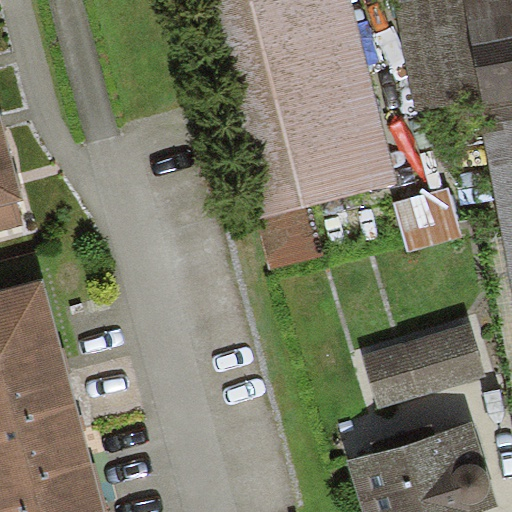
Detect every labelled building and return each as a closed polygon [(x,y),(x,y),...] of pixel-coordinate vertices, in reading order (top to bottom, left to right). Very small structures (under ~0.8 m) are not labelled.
[(201,0),(258,223),(401,187),(353,0),(201,0)] [(511,0),(393,0),(416,115),(481,102),(483,113),(511,107),(511,0)] [(511,107),(483,113),(511,274),(511,107)] [(0,111),(0,152),(10,150),(0,111)] [(0,232),(24,226),(18,205),(25,203),(10,150),(0,152),(0,232)] [(393,205),(408,253),(462,237),(448,189),(393,205)] [(0,379),(65,362),(45,285),(0,297),(0,379)] [(362,357),(378,410),(485,378),(469,324),(362,357)] [(0,379),(0,452),(84,431),(65,362),(0,379)] [(347,465),(362,511),(489,511),(498,509),(472,427),(347,465)] [(0,452),(0,511),(75,511),(103,505),(84,431),(0,452)]
